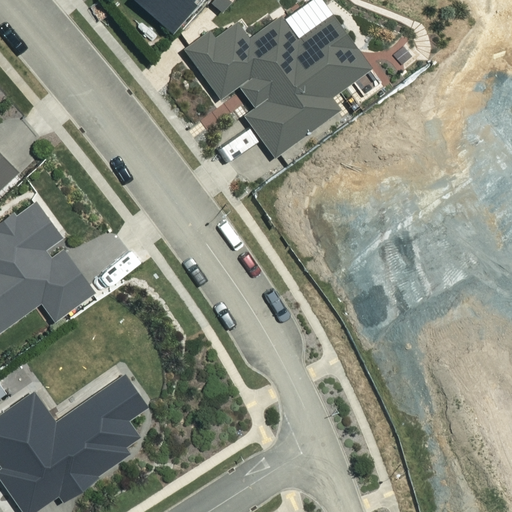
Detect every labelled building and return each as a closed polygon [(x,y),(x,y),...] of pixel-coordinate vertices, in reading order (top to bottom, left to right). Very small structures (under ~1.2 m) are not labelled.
[(198,0),(135,0),(168,31),(198,0)] [(369,70),(333,17),(298,41),(283,19),(250,41),(238,23),(214,39),(210,32),(184,50),(217,98),(237,84),(253,107),(243,114),(270,154),(337,109),(329,98),(369,70)] [(0,176),(12,165),(0,153),(0,176)] [(56,231),(30,196),(0,219),(0,321),(35,295),(49,313),(88,284),(51,235),(56,231)] [(0,467),(0,473),(26,511),(33,511),(58,495),(62,500),(133,451),(128,445),(143,435),(130,416),(148,404),(125,372),(57,419),(35,387),(0,411),(0,457),(4,464),(0,467)]
